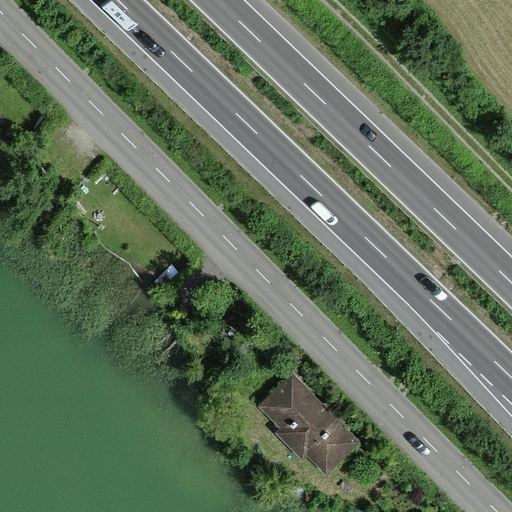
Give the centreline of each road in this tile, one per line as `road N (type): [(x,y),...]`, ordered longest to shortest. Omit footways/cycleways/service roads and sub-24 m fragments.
road 1 (secondary): [(497,511),(0,11)]
road 2 (motorway): [(99,0),(511,393)]
road 3 (motorway): [(511,288),(209,0)]
road 4 (track): [(324,0),(511,188)]
